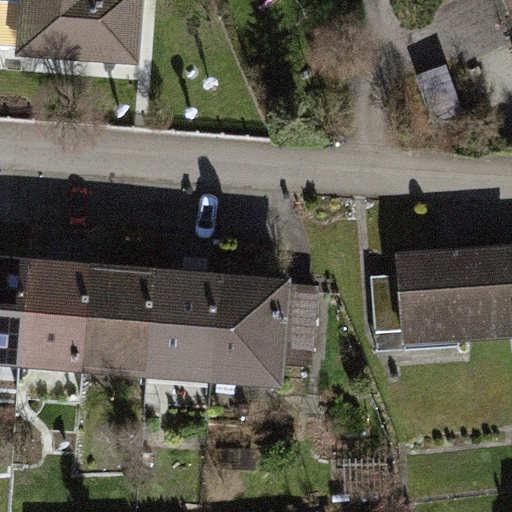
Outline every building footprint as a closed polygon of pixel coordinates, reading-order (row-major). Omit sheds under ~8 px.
[(30,0),(27,60),(153,67),(156,0),(30,0)] [(511,0),(503,0),(511,19),(511,18),(511,0)] [(511,347),(511,253),(407,259),(412,353),(511,347)] [(0,370),(29,373),(37,263),(0,260),(0,370)] [(97,378),(105,268),(37,263),(29,373),(97,378)] [(164,383),(172,273),(105,268),(97,378),(164,383)] [(232,387),(240,277),(172,273),(164,383),(232,387)] [(299,392),(307,282),(240,277),(232,387),(299,392)]
